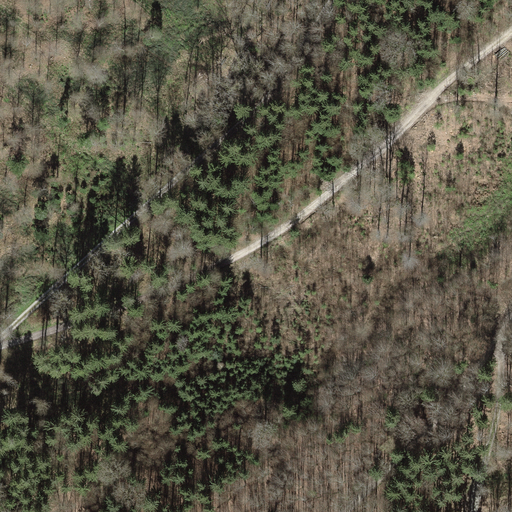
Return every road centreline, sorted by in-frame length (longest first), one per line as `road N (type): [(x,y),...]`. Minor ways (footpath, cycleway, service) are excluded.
road 1 (track): [(0,345),(137,299),(303,216),(511,31)]
road 2 (track): [(0,337),(272,92),(330,0)]
road 3 (track): [(344,511),(465,386),(511,313)]
